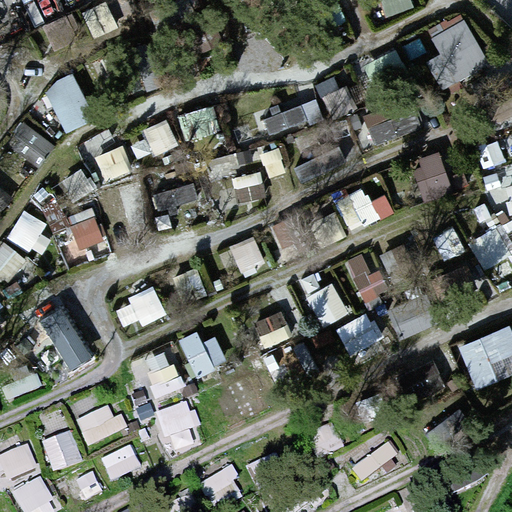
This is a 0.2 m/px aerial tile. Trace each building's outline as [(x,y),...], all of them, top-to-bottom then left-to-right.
[(384,0),(389,13),(417,1),(416,0),(384,0)] [(447,85),(493,52),(461,6),(430,28),(442,46),(427,57),(447,85)] [(66,127),(97,113),(76,67),(45,81),(66,127)] [(412,89),(364,110),(378,142),(426,121),(412,89)] [(317,94),(265,112),(271,131),(324,113),(317,94)] [(10,138),(37,162),(56,141),(29,117),(10,138)] [(511,131),(482,142),(489,162),(511,154),(511,131)] [(297,159),(302,174),(348,159),(343,144),(297,159)] [(445,147),(417,152),(424,192),(452,188),(445,147)] [(284,170),(281,149),(266,151),(269,172),(284,170)] [(241,201),(268,192),(260,168),(234,177),(241,201)] [(194,177),(154,190),(160,209),(200,196),(194,177)] [(26,207),(7,236),(30,250),(49,222),(26,207)] [(96,207),(69,220),(83,247),(109,234),(96,207)] [(487,265),(511,248),(495,223),(470,239),(487,265)] [(259,235),(220,246),(227,271),(266,261),(259,235)] [(0,244),(0,273),(10,280),(29,254),(5,237),(0,244)] [(371,247),(346,258),(368,308),(394,296),(371,247)] [(198,263),(173,273),(184,301),(209,291),(198,263)] [(332,279),(307,294),(324,322),(348,307),(332,279)] [(129,294),(141,323),(168,311),(155,282),(129,294)] [(427,291),(388,306),(400,336),(439,320),(427,291)] [(67,300),(42,312),(68,368),(93,356),(67,300)] [(282,308),(254,320),(264,345),(293,333),(282,308)] [(365,312),(336,327),(356,364),(385,349),(365,312)] [(511,318),(460,340),(478,384),(511,369),(511,318)] [(196,328),(179,336),(196,374),(228,359),(216,333),(201,339),(196,328)] [(331,328),(311,335),(315,346),(335,339),(331,328)] [(164,350),(147,357),(152,371),(148,372),(153,386),(150,387),(155,398),(186,385),(181,373),(179,374),(174,360),(169,362),(164,350)] [(411,368),(421,390),(445,378),(434,356),(411,368)] [(250,373),(225,384),(240,416),(265,404),(250,373)] [(9,397),(30,390),(26,377),(4,384),(9,397)] [(185,400),(155,411),(164,438),(170,436),(175,450),(193,443),(188,428),(199,424),(194,409),(189,411),(185,400)] [(108,405),(76,419),(88,444),(127,426),(121,413),(113,417),(108,405)] [(70,431),(43,440),(53,470),(80,461),(70,431)] [(17,434),(0,441),(0,445),(3,453),(0,453),(0,469),(3,469),(7,479),(38,466),(27,442),(21,444),(17,434)] [(130,444),(102,457),(113,479),(140,465),(130,444)] [(84,461),(61,474),(76,498),(98,485),(84,461)] [(39,474),(11,491),(23,511),(52,511),(59,508),(39,474)]
